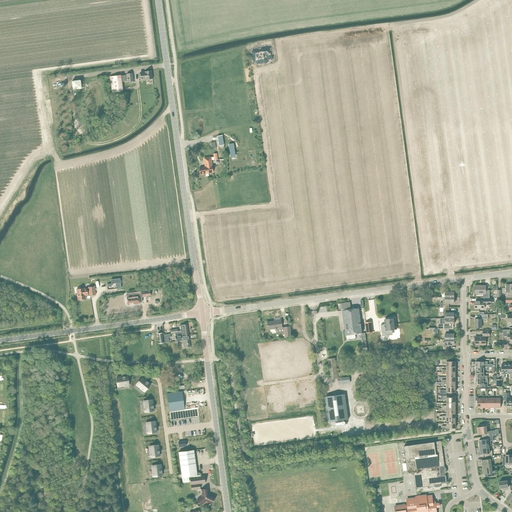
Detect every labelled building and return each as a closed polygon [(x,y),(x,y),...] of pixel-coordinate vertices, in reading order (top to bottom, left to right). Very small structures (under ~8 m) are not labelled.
[(151,71),(140,73),(141,80),(152,79),(151,71)] [(122,82),(127,81),(126,75),(121,76),(121,75),(109,77),(112,93),(123,92),(122,82)] [(80,80),(72,81),(73,90),(81,89),(80,80)] [(199,167),(200,174),(205,174),(205,173),(205,174),(208,174),(208,173),(213,172),(210,157),(204,158),(205,164),(206,164),(206,166),(199,167)] [(120,279),(111,280),(111,284),(116,283),(116,289),(121,288),(120,279)] [(475,285),(475,294),(485,294),(485,298),(490,298),(490,291),(486,291),(486,285),(475,285)] [(84,288),(76,289),(78,300),(85,299),(85,295),(89,295),(89,296),(95,295),(94,286),(88,287),(88,288),(84,289),(84,288)] [(141,292),(126,293),(127,297),(128,305),(139,303),(142,302),(141,296),(141,292)] [(443,308),(449,308),(449,303),(454,303),(454,297),(445,297),(445,301),(443,301),(443,303),(440,303),(440,308),(443,308)] [(475,301),(475,308),(484,308),(484,305),(491,305),(491,298),(490,298),(485,298),(484,298),(484,301),(475,301)] [(341,303),(342,310),(351,309),(350,302),(341,303)] [(345,330),(361,328),(359,308),(351,309),(342,310),(345,330)] [(449,313),(449,308),(443,308),(443,315),(445,315),(445,318),(454,318),(454,313),(449,313)] [(475,319),(475,328),(482,328),(482,319),(488,319),(488,315),(484,314),(480,314),(480,319),(475,319)] [(381,325),(380,325),(382,336),(383,336),(383,335),(386,335),(388,335),(392,334),(392,330),(396,329),(395,319),(394,319),(393,318),(391,318),(391,319),(385,320),(385,325),(381,326),(381,325)] [(454,324),(454,318),(445,318),(440,318),(440,324),(443,324),(443,326),(438,326),(438,329),(443,329),(449,329),(449,324),(454,324)] [(281,320),(267,322),(268,329),(275,328),(276,331),(276,333),(284,332),(284,333),(289,332),(290,332),(289,326),(288,326),(284,327),(282,328),(281,320)] [(187,324),(179,325),(180,332),(181,332),(182,336),(188,335),(187,324)] [(361,328),(345,330),(346,336),(347,336),(347,339),(356,338),(355,335),(362,334),(361,328)] [(445,339),(454,339),(454,334),(449,334),(449,329),(443,329),(443,337),(445,337),(445,339)] [(483,337),(475,337),(475,345),(485,345),(485,336),(490,336),(490,331),(483,331),(483,336),(483,337)] [(503,331),(503,336),(508,336),(508,339),(511,339),(511,344),(511,343),(511,335),(510,336),(510,331),(503,331)] [(180,332),(175,333),(176,341),(181,340),(183,340),(189,339),(188,335),(182,336),(181,332),(180,332)] [(162,333),(157,334),(159,344),(164,343),(169,342),(168,337),(170,337),(170,334),(162,335),(162,333)] [(183,340),(181,340),(181,342),(183,341),(184,348),(190,347),(189,339),(183,340)] [(454,339),(445,339),(445,343),(443,343),(443,350),(449,350),(449,345),(454,345),(454,339)] [(335,358),(328,359),(330,380),(338,379),(335,358)] [(122,377),(116,378),(118,387),(128,385),(127,376),(125,376),(122,377)] [(142,378),(136,385),(144,392),(150,384),(148,383),(149,383),(146,381),(142,378)] [(488,378),(476,378),(476,384),(480,384),(480,387),(488,387),(488,378)] [(182,391),(167,393),(169,412),(184,409),(182,391)] [(345,394),(324,397),(328,423),(348,420),(345,394)] [(152,400),(143,401),(144,412),(153,410),(153,408),(153,405),(152,400)] [(155,421),(146,423),(147,433),(156,432),(156,430),(156,427),(155,421)] [(457,423),(447,423),(447,427),(443,427),(443,432),(448,431),(448,429),(455,429),(455,426),(457,426),(457,423)] [(482,434),(482,437),(492,436),(499,435),(498,429),(496,430),(496,431),(489,432),(489,431),(487,431),(485,423),(481,424),(481,427),(477,428),(478,435),(482,434)] [(492,436),(482,437),(483,440),(479,441),(480,448),(489,447),(491,446),(490,442),(493,441),(492,436)] [(408,445),(404,446),(406,458),(406,463),(407,474),(410,473),(414,475),(415,488),(429,486),(429,488),(435,487),(441,486),(440,484),(442,484),(447,483),(446,476),(441,476),(441,475),(439,466),(444,465),(443,454),(441,441),(435,442),(434,442),(409,445),(409,447),(408,447),(408,445)] [(151,446),(149,446),(150,451),(150,457),(159,456),(159,454),(159,450),(158,445),(151,446)] [(490,451),(489,447),(480,448),(481,455),(485,454),(485,457),(493,456),(492,451),(490,451)] [(193,450),(178,452),(182,477),(183,477),(183,482),(188,482),(188,477),(189,476),(190,485),(204,483),(203,476),(200,476),(200,474),(199,473),(196,473),(193,450)] [(506,459),(503,459),(503,465),(511,464),(511,454),(506,455),(506,459)] [(493,459),(493,456),(485,457),(486,460),(482,461),(483,468),(492,467),(491,461),(493,461),(493,459)] [(160,465),(151,466),(153,476),(162,475),(162,473),(162,470),(161,470),(160,465)] [(492,471),(492,467),(483,468),(484,475),(487,474),(488,477),(496,476),(495,471),(492,471)] [(505,493),(511,489),(511,488),(511,484),(508,485),(507,481),(499,482),(500,489),(505,488),(505,493)] [(201,496),(196,500),(200,505),(205,502),(211,504),(214,498),(208,495),(207,489),(202,490),(200,490),(201,496)] [(405,505),(395,506),(395,511),(436,511),(435,502),(433,502),(432,496),(426,497),(426,495),(416,497),(416,498),(407,499),(407,505),(405,506),(405,505)]
